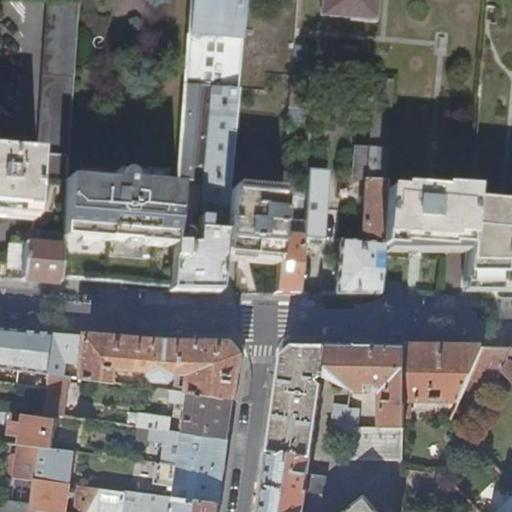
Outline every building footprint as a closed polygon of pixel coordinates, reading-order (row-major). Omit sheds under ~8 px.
[(169,287),(168,293),(189,294),(217,294),(222,258),(224,244),(229,193),(231,155),(237,89),(243,0),(189,0),(177,181),(202,183),(198,226),(197,226),(194,247),(172,247),(169,287)] [(247,0),(243,0),(237,89),(263,91),(264,77),(290,78),(290,76),(292,50),(295,4),(247,0)] [(372,0),(322,0),(321,18),(371,22),(372,0)] [(76,5),(47,2),(42,67),(36,156),(66,158),(76,5)] [(292,50),(290,76),(306,78),(308,51),(292,50)] [(290,78),(286,125),(308,126),(312,78),(306,78),(290,76),(290,78)] [(366,149),(387,151),(392,83),(372,82),(366,149)] [(353,296),(377,297),(380,250),(384,193),(387,151),(366,149),(354,148),(352,181),(364,182),(360,245),(338,243),(333,296),(353,296)] [(26,155),(0,153),(0,215),(11,216),(20,217),(33,218),(35,184),(36,156),(26,155)] [(306,155),(304,185),(324,187),(326,156),(306,155)] [(66,158),(36,156),(35,184),(64,187),(64,182),(66,158)] [(113,186),(64,182),(64,187),(61,235),(60,248),(58,280),(80,282),(132,285),(169,287),(172,247),(176,188),(131,185),(131,182),(128,178),(124,176),(119,177),(116,178),(115,179),(114,182),(113,186)] [(302,216),(300,241),(320,242),(324,187),(304,185),(302,216)] [(384,193),(380,250),(398,251),(398,249),(445,252),(446,248),(465,250),(468,208),(469,193),(441,191),(441,194),(400,191),(400,194),(384,193)] [(238,259),(276,262),(278,232),(281,196),(229,193),(224,244),(222,258),(238,259)] [(465,250),(462,281),(497,284),(497,282),(505,283),(511,283),(511,212),(468,208),(465,250)] [(278,232),(276,262),(274,295),(284,295),(296,295),(300,241),(302,216),(292,215),(290,239),(284,238),(284,232),(278,232)] [(60,248),(61,235),(32,233),(28,235),(26,238),(23,245),(60,248)] [(21,271),(21,281),(43,283),(58,285),(58,280),(60,248),(23,245),(23,248),(21,271)] [(6,270),(21,271),(23,248),(8,246),(6,270)] [(5,329),(0,328),(0,367),(18,370),(24,330),(5,329)] [(36,331),(24,330),(18,370),(48,375),(55,333),(36,331)] [(78,335),(55,333),(48,375),(67,377),(71,378),(78,335)] [(188,393),(233,399),(235,382),(239,354),(230,343),(163,342),(148,341),(78,335),(71,378),(115,384),(117,370),(147,373),(146,377),(151,377),(155,382),(168,383),(174,380),(174,376),(181,376),(191,372),(188,388),(188,393)] [(320,376),(325,346),(292,345),(280,356),(273,401),(257,511),(301,511),(303,505),(307,506),(309,498),(304,498),(305,492),(322,494),(325,477),(307,475),(319,386),(315,380),(320,376)] [(511,345),(510,349),(511,349),(501,372),(511,384),(511,345)] [(402,420),(403,347),(375,346),(358,346),(325,346),(320,376),(349,392),(349,393),(368,394),(369,387),(375,387),(375,392),(380,392),(379,429),(402,429),(402,420)] [(469,377),(481,349),(445,348),(428,347),(403,347),(402,420),(409,420),(409,401),(458,403),(469,377)] [(511,349),(510,349),(481,349),(469,377),(493,388),(501,372),(511,349)] [(46,389),(43,414),(62,417),(67,377),(48,375),(46,389)] [(172,391),(188,393),(188,388),(179,387),(181,376),(174,376),(174,380),(172,391)] [(38,388),(24,386),(23,393),(37,395),(38,388)] [(34,418),(42,419),(43,414),(46,389),(38,388),(37,395),(34,418)] [(183,434),(227,440),(230,418),(233,399),(188,393),(172,391),(166,390),(165,397),(169,397),(168,402),(187,405),(185,420),(181,420),(180,424),(184,425),(183,434)] [(331,426),(343,428),(344,428),(347,410),(347,408),(334,407),(331,426)] [(344,428),(357,428),(358,410),(347,410),(344,428)] [(135,427),(138,428),(168,432),(170,419),(138,414),(135,427)] [(18,445),(38,447),(50,449),(54,421),(42,419),(34,418),(21,416),(20,424),(11,423),(9,435),(19,436),(18,445)] [(178,466),(223,472),(225,459),(227,440),(183,434),(168,432),(138,428),(137,439),(181,444),(180,452),(174,451),(173,458),(179,459),(178,466)] [(401,461),(402,429),(379,429),(357,428),(344,428),(343,428),(342,460),(401,461)] [(11,502),(30,505),(34,479),(38,447),(18,445),(17,457),(11,456),(9,470),(15,471),(11,502)] [(38,447),(34,479),(67,483),(68,484),(73,452),(50,449),(38,447)] [(173,499),(218,505),(220,491),(223,472),(178,466),(157,463),(154,482),(170,484),(169,490),(174,491),(173,499)] [(217,511),(218,505),(173,499),(142,494),(77,485),(74,509),(93,511),(62,511),(67,483),(34,479),(30,505),(29,511),(217,511)] [(377,511),(364,496),(343,511),(377,511)] [(511,511),(511,497),(496,511),(511,511)] [(0,511),(29,511),(30,505),(11,502),(0,500),(0,511)]
